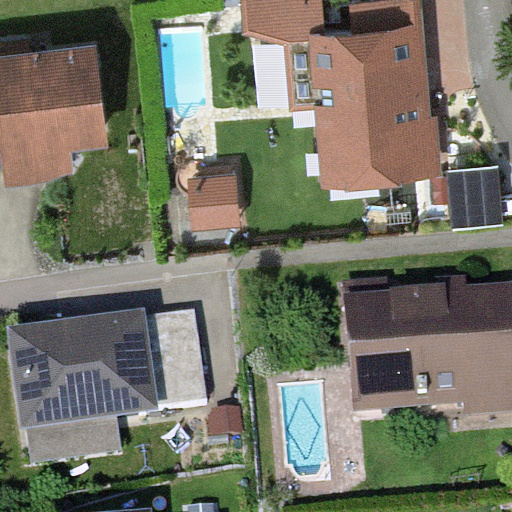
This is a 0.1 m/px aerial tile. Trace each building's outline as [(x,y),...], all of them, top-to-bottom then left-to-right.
[(251,0),(254,38),(319,34),(316,0),(251,0)] [(316,0),(319,34),(329,184),(451,176),(439,0),(316,0)] [(0,49),(0,173),(76,163),(74,143),(112,138),(97,36),(0,49)] [(251,169),(195,173),(198,226),(254,223),(251,169)] [(495,413),(511,411),(511,288),(351,298),(358,417),(454,411),(455,428),(495,426),(495,413)] [(171,322),(29,341),(42,439),(184,420),(171,322)]
